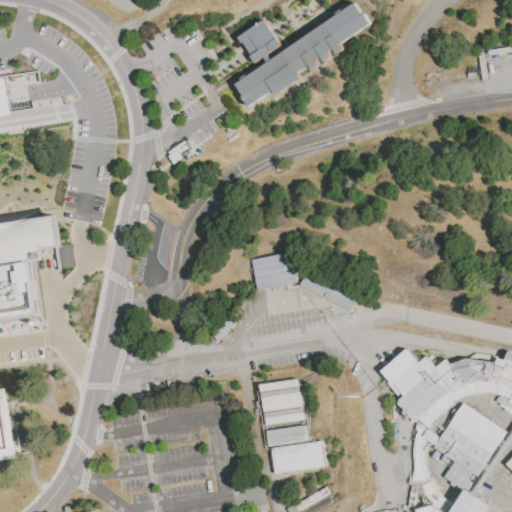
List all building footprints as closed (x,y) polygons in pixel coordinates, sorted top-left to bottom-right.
[(234,85),(355,3),(364,16),(366,15),(372,24),(341,46),(344,50),(337,54),(334,50),(329,53),(332,58),(325,62),(322,58),(317,62),(320,66),(312,72),(308,67),(299,74),(302,79),(274,98),(270,93),(248,108),(241,98),(243,97),(234,85)] [(281,46),(256,63),(251,56),(253,54),(245,42),(243,43),(239,37),(264,20),(281,46)] [(490,52),(490,51),(511,47),(511,52),(491,56),(491,55),(489,55),(489,52),(490,52)] [(483,81),(479,56),(484,55),(487,80),(483,81)] [(0,79),(17,77),(23,118),(0,120),(0,79)] [(166,167),(176,183),(206,162),(197,148),(166,167)] [(0,225),(67,215),(72,246),(50,250),(51,259),(39,261),(46,315),(0,321),(0,225)] [(259,291),(251,261),(291,252),(297,283),(259,291)] [(359,299),(351,313),(300,286),(308,272),(359,299)] [(221,345),(214,339),(234,317),(240,323),(221,345)] [(511,386),(479,375),(468,384),(464,379),(416,421),(399,401),(404,397),(401,394),(396,398),(388,388),(389,387),(387,385),(388,384),(386,383),(388,381),(381,372),(407,350),(419,364),(428,357),(434,364),(440,359),(442,362),(446,359),(452,365),(476,354),(496,357),(498,359),(504,361),(508,351),(511,352),(511,386)] [(335,397),(325,381),(331,376),(343,393),(335,397)] [(260,386),(299,380),(305,420),(266,426),(260,386)] [(0,390),(8,389),(18,460),(0,462),(0,390)] [(335,400),(344,400),(344,420),(335,420),(335,400)] [(441,438),(463,404),(506,433),(477,478),(472,474),(467,480),(472,484),(467,492),(491,507),(487,511),(451,511),(454,508),(451,506),(458,495),(461,497),(465,491),(455,485),(454,488),(450,486),(451,483),(444,478),(454,462),(434,448),(435,446),(423,437),(428,430),(441,438)] [(336,421),(344,421),(344,458),(336,458),(336,421)] [(267,432),(305,426),(307,441),(270,447),(267,432)] [(272,449),(324,441),(328,467),(276,475),(272,449)] [(336,460),(344,460),(344,497),(336,497),(336,460)] [(300,511),(288,511),(287,509),(327,487),(332,494),(300,511)]
